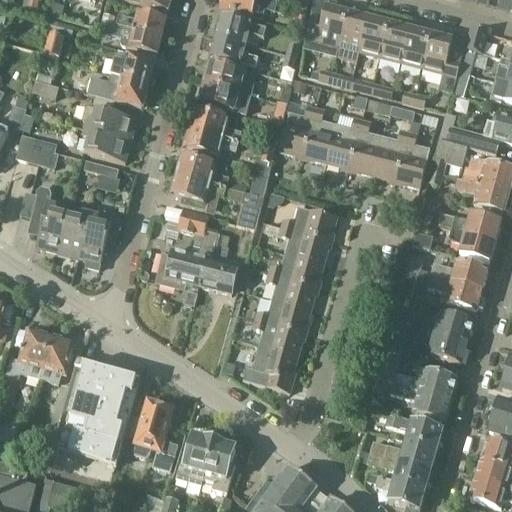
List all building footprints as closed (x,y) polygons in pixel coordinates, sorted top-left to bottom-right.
[(2,0),(1,7),(12,10),(14,0),(2,0)] [(30,0),(27,13),(36,15),(39,3),(30,0)] [(172,0),(126,0),(126,3),(169,14),(172,0)] [(288,8),(256,0),(226,0),(223,13),(263,24),(266,13),(286,18),(288,8)] [(256,0),(288,8),(306,13),(309,0),(292,0),(292,2),(285,0),(256,0)] [(507,14),(510,3),(501,0),(500,0),(497,11),(507,14)] [(60,22),(64,9),(54,7),(51,20),(60,22)] [(311,20),(303,50),(315,53),(317,46),(338,52),(348,17),(327,11),(324,23),(311,20)] [(116,28),(162,39),(167,22),(139,15),(137,24),(118,19),(116,28)] [(356,67),(359,57),(360,57),(369,22),(348,17),(338,52),(336,61),(356,67)] [(216,39),(246,48),(249,39),(264,43),(267,32),(221,20),(216,39)] [(369,22),(360,57),(381,63),(390,28),(369,22)] [(47,36),(48,36),(65,40),(71,41),(74,30),(50,24),(47,36)] [(129,52),(129,50),(157,58),(162,39),(116,28),(116,29),(113,28),(113,27),(103,24),(100,36),(121,42),(120,47),(122,50),(129,52)] [(381,63),(402,68),(411,34),(390,28),(381,63)] [(465,53),(464,58),(475,61),(476,56),(483,58),(488,38),(471,33),(466,53),(465,53)] [(402,68),(422,74),(431,39),(411,34),(402,68)] [(65,40),(48,36),(42,60),(59,64),(60,58),(69,60),(72,48),(63,46),(65,40)] [(246,48),(216,39),(210,61),(256,73),(259,62),(243,58),(246,48)] [(454,45),(431,39),(422,74),(443,79),(439,93),(452,96),(459,75),(461,66),(449,63),(454,45)] [(285,58),(296,61),(299,50),(288,47),(285,58)] [(112,79),(149,88),(150,87),(154,86),(156,79),(153,76),(156,65),(129,58),(128,60),(118,57),(112,79)] [(293,72),(296,61),(285,58),(283,70),(293,72)] [(459,75),(470,78),(475,61),(464,58),(461,66),(459,75)] [(495,65),(494,67),(511,71),(511,63),(511,66),(501,63),(501,66),(495,65)] [(211,67),(205,87),(252,98),(254,90),(243,87),(246,76),(211,67)] [(492,76),(498,77),(496,85),(511,89),(511,71),(494,67),(492,76)] [(318,85),(329,88),(332,76),(321,73),(318,85)] [(452,96),(464,100),(470,78),(459,75),(452,96)] [(332,76),(329,88),(340,91),(343,79),(332,76)] [(149,88),(112,79),(110,86),(92,81),(88,97),(143,111),(149,88)] [(360,96),(371,99),(374,87),(363,84),(360,96)] [(59,91),(35,85),(32,97),(56,103),(59,91)] [(511,106),(511,89),(496,85),(491,104),(502,107),(502,104),(511,106)] [(252,98),(205,87),(200,107),(235,117),(246,119),(249,109),(252,98)] [(374,87),(371,99),(382,102),(385,89),(374,87)] [(284,90),(280,105),(287,107),(291,92),(284,90)] [(402,107),(413,110),(416,98),(405,95),(402,107)] [(416,98),(413,110),(424,113),(427,101),(416,98)] [(275,114),(285,116),(288,108),(277,105),(275,114)] [(88,124),(86,132),(132,144),(137,122),(87,109),(83,123),(88,124)] [(26,114),(13,110),(6,131),(19,135),(20,133),(25,117),(26,114)] [(280,154),(304,161),(317,112),(307,110),(305,119),(290,115),(280,154)] [(327,167),(337,127),(322,123),(325,114),(317,112),(304,161),(327,167)] [(224,142),(238,146),(241,136),(227,132),(230,123),(196,114),(190,133),(224,142)] [(446,146),(449,147),(453,131),(457,120),(446,117),(446,118),(439,144),(446,146)] [(485,139),(453,131),(449,147),(468,152),(496,159),(500,145),(511,148),(511,120),(501,117),(498,128),(489,125),(485,139)] [(26,118),(21,134),(30,137),(35,121),(26,118)] [(351,131),(337,127),(327,167),(350,173),(363,124),(354,122),(351,131)] [(363,124),(350,173),(374,179),(384,139),(369,135),(371,126),(363,124)] [(132,144),(86,132),(84,141),(89,142),(85,155),(126,166),(132,144)] [(236,156),(238,146),(224,142),(190,133),(185,153),(219,162),(222,152),(236,156)] [(406,145),(409,136),(400,134),(398,143),(384,139),(374,179),(397,185),(406,145)] [(418,138),(409,136),(406,145),(397,185),(420,191),(431,151),(416,148),(418,138)] [(16,161),(28,165),(34,142),(22,139),(16,161)] [(265,152),(275,155),(278,142),(268,139),(265,152)] [(46,145),(34,142),(28,165),(40,168),(46,145)] [(435,164),(432,174),(444,177),(447,168),(462,172),(468,152),(449,147),(446,146),(439,144),(433,164),(435,164)] [(57,148),(46,145),(40,168),(55,172),(59,157),(55,156),(57,148)] [(256,175),(269,179),(275,155),(265,152),(262,165),(259,164),(256,175)] [(177,180),(227,193),(229,183),(214,179),(216,169),(182,160),(177,180)] [(100,176),(103,168),(86,163),(84,172),(100,176)] [(103,168),(100,176),(116,181),(119,172),(103,168)] [(465,171),(462,183),(511,196),(511,174),(487,168),(485,176),(465,171)] [(444,177),(432,174),(429,187),(440,190),(444,177)] [(253,201),(263,203),(269,179),(256,175),(250,199),(253,200),(253,201)] [(172,199),(181,201),(179,208),(207,216),(211,199),(243,207),(237,230),(255,235),(263,203),(253,201),(253,200),(250,199),(227,193),(177,180),(172,199)] [(459,195),(477,201),(475,209),(506,218),(511,198),(511,196),(462,183),(459,195)] [(36,251),(58,256),(68,215),(56,212),(57,207),(48,205),(50,197),(49,193),(42,191),(39,194),(38,198),(33,218),(44,220),(36,251)] [(32,222),(33,218),(38,198),(26,195),(20,219),(32,222)] [(283,223),(281,232),(332,246),(338,222),(298,211),(294,226),(283,223)] [(68,215),(58,256),(79,262),(90,216),(82,214),(80,219),(68,215)] [(184,215),(179,234),(204,241),(206,236),(209,222),(184,215)] [(100,218),(90,216),(79,262),(101,267),(111,226),(98,223),(100,218)] [(438,228),(454,233),(498,245),(504,226),(473,217),(471,226),(457,222),(441,217),(438,228)] [(431,226),(420,223),(412,249),(430,253),(434,241),(427,239),(431,226)] [(289,244),(285,258),(325,270),(332,246),(281,232),(278,241),(289,244)] [(491,267),(498,245),(454,233),(450,245),(463,249),(461,258),(491,267)] [(216,253),(218,249),(220,239),(206,236),(204,241),(201,253),(192,250),(189,259),(174,255),(172,261),(163,258),(156,288),(179,294),(181,286),(199,291),(204,273),(209,274),(211,264),(213,264),(215,253),(216,253)] [(204,273),(199,291),(232,300),(239,272),(235,271),(237,265),(227,262),(230,252),(218,249),(216,253),(215,253),(213,264),(211,264),(209,274),(204,273)] [(270,269),(268,278),(319,293),(325,270),(285,258),(281,272),(270,269)] [(410,263),(407,272),(418,275),(421,276),(423,267),(410,263)] [(435,268),(432,279),(484,294),(489,274),(459,265),(456,274),(435,268)] [(411,301),(418,275),(407,272),(405,272),(398,298),(411,301)] [(146,273),(142,273),(140,281),(141,284),(145,285),(148,283),(149,279),(147,276),(146,276),(146,273)] [(276,290),(272,304),(312,316),(319,293),(268,278),(265,287),(276,290)] [(484,294),(432,279),(428,292),(449,298),(447,306),(478,315),(484,294)] [(197,299),(188,296),(186,307),(194,309),(197,299)] [(256,324),(306,339),(312,316),(272,304),(268,318),(257,315),(255,324),(256,324)] [(6,308),(6,307),(0,305),(0,333),(2,324),(10,326),(13,310),(6,308)] [(415,318),(411,331),(469,348),(475,326),(442,317),(440,325),(415,318)] [(263,336),(259,350),(299,362),(306,339),(256,324),(255,324),(252,333),(263,336)] [(393,326),(384,358),(401,363),(407,344),(419,347),(432,351),(430,359),(463,368),(469,348),(411,331),(393,326)] [(5,381),(18,384),(20,378),(39,383),(42,371),(50,338),(49,338),(47,335),(42,334),(39,335),(28,332),(19,364),(10,361),(5,381)] [(54,339),(50,338),(42,371),(39,383),(59,389),(63,376),(66,377),(75,345),(64,342),(62,339),(57,338),(54,339)] [(295,377),(299,362),(259,350),(253,373),(247,371),(243,384),(289,397),(295,377)] [(384,358),(377,382),(390,386),(394,387),(398,376),(401,363),(384,358)] [(109,497),(141,382),(100,371),(101,366),(79,360),(46,478),(109,497)] [(423,384),(398,376),(394,387),(453,403),(458,384),(426,374),(423,384)] [(511,378),(508,377),(503,393),(511,395),(511,378)] [(18,384),(5,381),(5,382),(0,402),(0,422),(9,425),(19,384),(18,384)] [(385,400),(390,386),(377,382),(373,396),(385,400)] [(446,425),(453,403),(394,387),(391,398),(417,405),(414,416),(446,425)] [(148,403),(136,446),(134,453),(135,458),(146,461),(150,457),(152,451),(158,453),(153,469),(170,475),(178,448),(164,443),(174,411),(163,408),(160,404),(155,402),(151,404),(148,403)] [(495,420),(511,424),(511,406),(500,403),(495,420)] [(406,446),(438,456),(444,434),(389,419),(386,430),(409,437),(406,446)] [(511,424),(495,420),(490,436),(511,442),(511,424)] [(202,489),(203,485),(215,444),(194,438),(189,454),(185,453),(176,482),(202,489)] [(215,444),(203,485),(214,488),(213,492),(227,496),(235,467),(231,466),(236,450),(215,444)] [(511,451),(487,445),(482,465),(511,474),(511,451)] [(375,446),(372,456),(433,474),(438,456),(406,446),(404,455),(375,446)] [(363,455),(360,466),(368,468),(371,457),(363,455)] [(398,477),(395,485),(427,494),(433,474),(372,456),(371,457),(368,468),(398,477)] [(0,511),(29,511),(36,488),(25,485),(28,474),(0,464),(0,511)] [(511,482),(511,478),(511,474),(482,465),(476,484),(508,494),(511,494),(511,482)] [(317,491),(289,470),(257,511),(344,511),(331,502),(330,504),(316,493),(317,491)] [(421,511),(427,494),(395,485),(369,478),(367,486),(375,488),(374,491),(392,497),(389,506),(408,511),(421,511)] [(73,511),(79,492),(45,483),(37,511),(50,511),(73,511)] [(511,494),(508,494),(476,484),(470,503),(500,511),(502,511),(504,505),(511,506),(511,494)] [(162,511),(164,507),(165,505),(148,499),(143,511),(162,511)] [(166,499),(165,505),(164,507),(162,511),(175,511),(178,502),(166,499)] [(222,511),(229,511),(231,504),(225,502),(222,511)]
